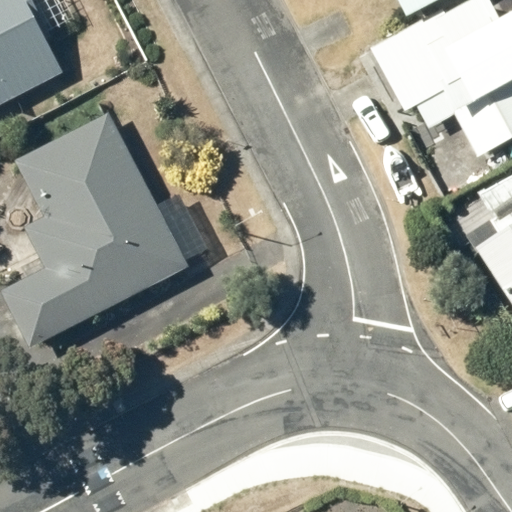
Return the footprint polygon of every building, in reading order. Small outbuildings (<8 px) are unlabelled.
[(0,0),(0,106),(63,74),(25,0),(0,0)] [(419,111),(429,130),(454,117),(477,160),(511,141),(511,0),(476,0),(373,55),(407,118),(419,111)] [(393,0),(405,22),(447,0),(393,0)] [(189,271),(111,115),(17,162),(46,220),(26,230),(48,273),(3,296),(30,351),(189,271)] [(511,175),(479,197),(501,232),(476,248),(511,303),(511,175)]
